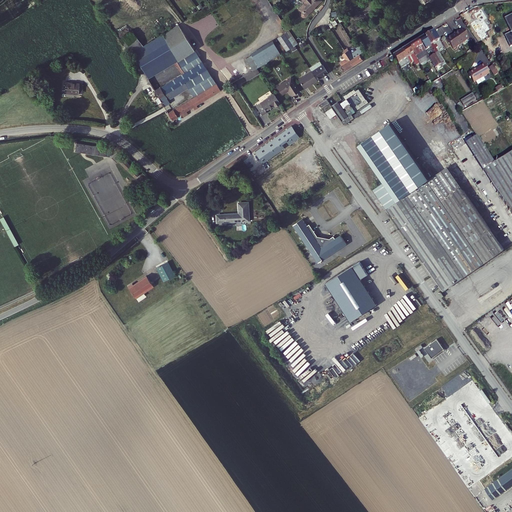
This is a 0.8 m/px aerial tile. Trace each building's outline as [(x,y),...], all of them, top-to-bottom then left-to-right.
[(314,7),(323,2),(321,0),(309,0),(310,1),(303,5),(305,9),(302,11),(301,13),(302,14),(303,15),(304,15),(313,9),(312,8),(314,7)] [(179,22),(136,50),(147,70),(176,52),(180,59),(196,49),(179,22)] [(289,29),(296,39),(298,37),(291,26),(289,28),(289,29)] [(282,52),(295,44),(298,42),(296,39),(289,29),(274,39),(282,52)] [(433,30),(423,36),(437,57),(442,65),(444,64),(434,48),(437,47),(434,42),(439,39),(433,30)] [(456,33),(453,35),(453,36),(459,45),(467,39),(461,30),(456,33)] [(417,40),(420,46),(422,45),(425,50),(428,49),(432,56),(428,58),(439,76),(446,73),(442,65),(437,57),(423,36),(417,40)] [(452,50),(459,45),(453,36),(449,39),(448,38),(445,41),(452,50)] [(417,40),(407,46),(418,64),(422,62),(416,53),(422,49),(420,46),(417,40)] [(363,59),(360,53),(357,48),(351,52),(349,48),(348,49),(347,46),(344,48),(344,49),(354,65),(363,59)] [(418,64),(407,46),(400,50),(404,58),(407,56),(412,65),(411,66),(412,67),(418,64)] [(184,73),(158,89),(166,104),(172,101),(170,98),(167,93),(186,81),(190,86),(195,96),(170,111),(174,119),(184,113),(185,115),(190,112),(189,110),(196,106),(197,108),(200,106),(199,104),(221,90),(196,49),(180,59),(179,59),(182,65),(180,67),(184,73)] [(344,70),(354,65),(344,49),(343,50),(343,52),(342,53),(345,58),(338,62),(344,70)] [(400,50),(391,56),(395,62),(400,71),(409,66),(404,58),(400,50)] [(179,59),(180,59),(176,52),(147,70),(151,76),(176,61),(179,59)] [(474,82),(489,72),(482,62),(477,65),(478,66),(467,73),(474,82)] [(311,70),(317,79),(321,77),(320,76),(327,72),(322,63),(311,70)] [(494,76),(498,74),(493,66),(489,68),(494,76)] [(304,88),(317,79),(311,70),(298,78),(304,88)] [(291,95),(299,90),(291,77),(276,85),(281,93),(288,90),(291,95)] [(167,93),(170,98),(190,86),(186,81),(167,93)] [(79,83),(65,83),(65,93),(79,93),(79,92),(79,84),(79,83)] [(346,99),(357,93),(363,102),(356,106),(357,109),(368,103),(359,88),(344,96),(346,99)] [(274,106),(279,103),(273,93),(259,102),(260,104),(256,107),(260,114),(265,111),(264,109),(273,104),(274,106)] [(460,100),(463,107),(476,101),(473,94),(460,100)] [(327,98),(320,104),(322,107),(330,102),(327,98)] [(336,98),(330,102),(344,123),(354,116),(352,112),(348,115),(336,98)] [(374,187),(443,287),(502,246),(450,163),(427,179),(388,123),(359,143),(385,180),(374,187)] [(292,126),(255,152),(264,164),(300,138),(292,126)] [(467,143),(511,211),(511,210),(511,151),(495,162),(478,135),(467,143)] [(105,155),(106,148),(76,143),(75,151),(105,155)] [(121,158),(118,162),(133,178),(137,174),(121,158)] [(248,202),(238,203),(239,213),(221,214),(218,221),(249,220),(248,202)] [(2,218),(0,219),(0,221),(14,248),(17,246),(2,218)] [(302,221),(293,227),(320,269),(350,249),(343,239),(338,243),(336,240),(332,243),(318,238),(309,226),(307,228),(302,221)] [(322,282),(348,320),(374,302),(357,277),(364,272),(356,260),(322,282)] [(163,264),(152,270),(158,283),(170,278),(163,264)] [(120,288),(129,299),(146,286),(138,277),(125,286),(125,285),(120,288)] [(437,339),(425,348),(432,358),(444,349),(437,339)] [(511,468),(485,488),(493,499),(511,485),(511,468)]
